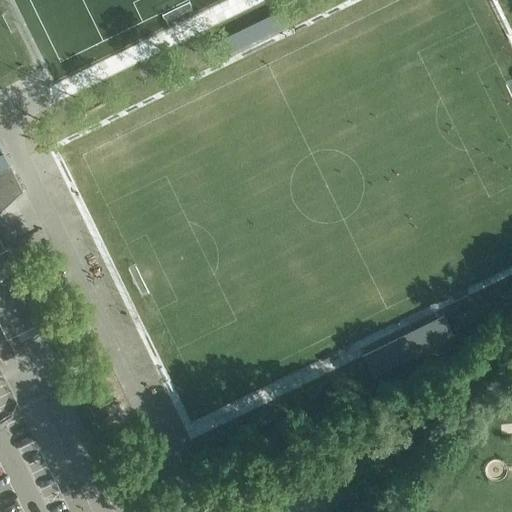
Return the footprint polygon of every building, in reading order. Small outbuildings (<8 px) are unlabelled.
[(289,21),(283,9),(210,43),(216,55),(289,21)] [(0,143),(0,355),(2,359),(15,352),(8,336),(16,332),(20,340),(44,329),(40,321),(45,318),(9,245),(4,246),(0,238),(0,211),(23,191),(0,143)] [(77,253),(100,243),(80,197),(57,207),(77,253)] [(457,300),(457,299),(455,295),(441,303),(443,308),(457,300)] [(363,356),(368,365),(372,374),(453,334),(444,316),(363,356)] [(343,356),(358,350),(355,344),(341,350),(343,356)] [(73,381),(69,373),(62,376),(67,384),(73,381)]
